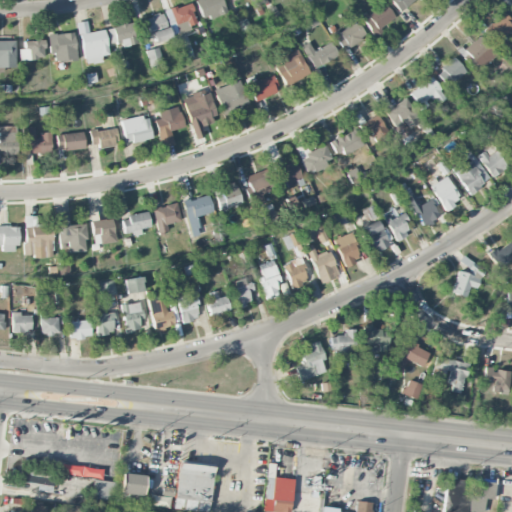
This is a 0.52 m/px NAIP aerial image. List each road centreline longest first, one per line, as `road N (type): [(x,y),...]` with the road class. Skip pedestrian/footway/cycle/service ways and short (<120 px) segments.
road 1 (residential): [(511,205),(395,279),(260,337),(135,366),(0,361)]
road 2 (residential): [(468,0),(377,76),(252,143),(117,182),(0,194)]
road 3 (primary): [(0,389),(511,448)]
road 4 (residential): [(511,342),(449,332),(413,307),(395,279)]
